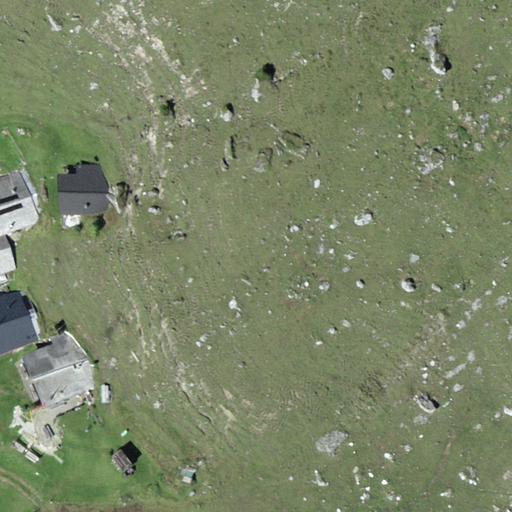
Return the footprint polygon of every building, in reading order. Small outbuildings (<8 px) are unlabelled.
[(79,180),(63,182),(66,218),(109,215),(105,165),(78,167),(79,180)] [(22,176),(0,184),(0,237),(40,222),(22,176)] [(0,275),(18,269),(7,241),(0,243),(0,275)] [(21,294),(0,302),(0,359),(41,344),(21,294)] [(78,340),(28,364),(49,408),(99,384),(78,340)]
